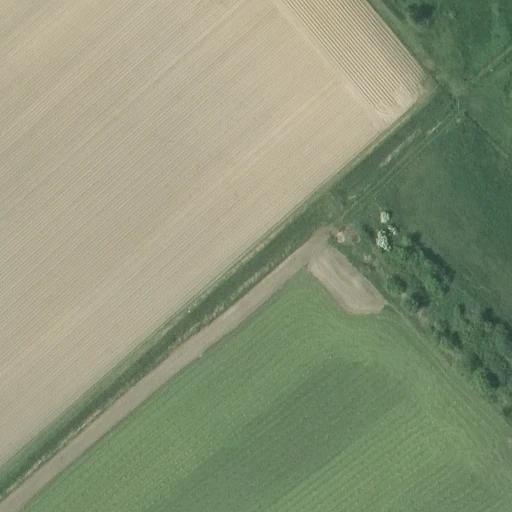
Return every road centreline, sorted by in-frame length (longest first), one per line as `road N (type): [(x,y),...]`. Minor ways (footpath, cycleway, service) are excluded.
road 1 (track): [(0,511),(336,214)]
road 2 (track): [(511,387),(336,214)]
road 3 (track): [(336,214),(462,103)]
